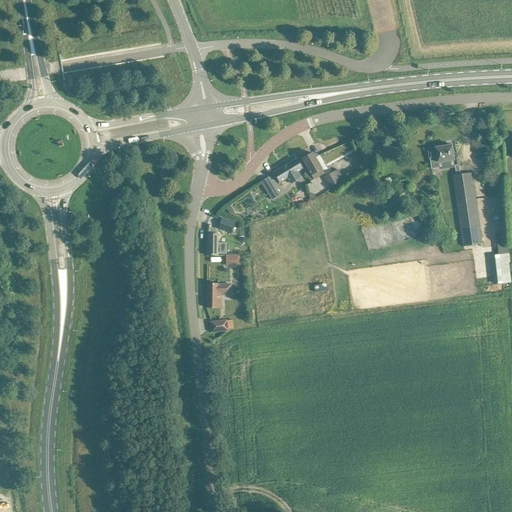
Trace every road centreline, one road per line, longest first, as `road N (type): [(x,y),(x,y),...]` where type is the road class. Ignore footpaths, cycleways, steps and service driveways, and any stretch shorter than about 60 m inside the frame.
road 1 (unclassified): [(211,511),(189,283),(198,184)]
road 2 (unclassified): [(511,97),(336,115),(281,137),(251,166)]
road 3 (unclassified): [(379,63),(360,67),(273,45),(192,48)]
road 4 (primary): [(59,338),(47,441),(51,511)]
road 5 (secondary): [(345,91),(511,77)]
road 6 (primary): [(59,338),(68,314),(62,191)]
road 7 (primary): [(44,193),(59,338)]
road 8 (secondary): [(211,124),(345,91)]
road 9 (secondary): [(345,91),(210,107)]
